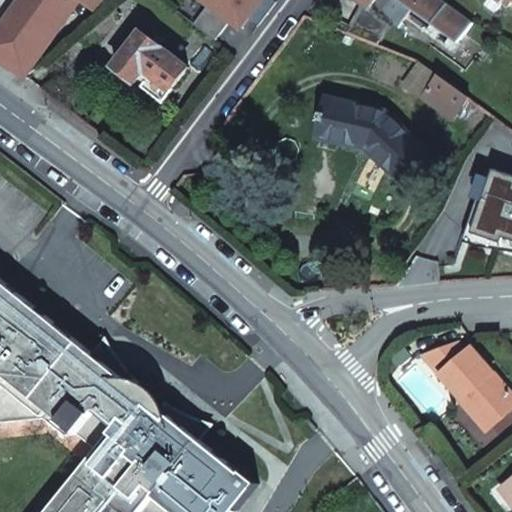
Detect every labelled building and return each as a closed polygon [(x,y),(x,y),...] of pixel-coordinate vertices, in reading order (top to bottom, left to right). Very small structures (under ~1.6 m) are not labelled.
[(19,0),(0,27),(0,61),(25,79),(80,3),(75,0),(19,0)] [(75,0),(80,3),(99,17),(114,0),(75,0)] [(246,0),(199,0),(208,7),(193,26),(214,42),(230,22),(241,30),(248,20),(258,8),(246,0)] [(246,0),(258,8),(264,0),(246,0)] [(277,4),(271,0),(264,0),(258,8),(265,14),(268,16),(277,4)] [(391,25),(399,32),(407,21),(413,13),(459,48),(475,26),(440,0),(353,0),(365,8),(367,10),(371,10),(391,25)] [(496,13),(504,2),(501,0),(492,0),(488,7),(496,13)] [(258,8),(248,20),(259,28),(268,16),(265,14),(258,8)] [(367,10),(365,8),(348,34),(377,46),(391,25),(371,10),(367,10)] [(407,21),(454,57),(460,49),(459,48),(413,13),(407,21)] [(189,69),(143,35),(115,71),(135,86),(146,72),(172,92),(189,69)] [(405,86),(424,99),(440,78),(421,64),(405,86)] [(460,113),(470,100),(440,78),(424,99),(454,121),(460,113)] [(387,169),(403,185),(431,156),(387,114),(329,100),(324,115),(321,114),(319,121),(323,122),(318,138),(367,150),(372,155),(375,153),(390,166),(387,169)] [(468,120),(478,106),(470,100),(460,113),(468,120)] [(372,155),(387,169),(390,166),(375,153),(372,155)] [(475,199),(464,233),(502,246),(504,240),(511,242),(511,177),(495,171),(491,182),(479,177),(472,198),(475,199)] [(143,511),(156,496),(176,511),(238,511),(261,484),(246,471),(243,474),(201,440),(213,426),(206,423),(189,416),(167,403),(164,398),(159,392),(155,389),(150,385),(143,381),(138,380),(128,368),(122,361),(116,354),(108,340),(96,354),(0,276),(0,422),(47,418),(68,435),(81,434),(100,451),(50,511),(143,511)] [(464,398),(490,429),(511,410),(511,396),(471,348),(466,353),(459,344),(424,357),(461,401),(464,398)] [(404,347),(392,357),(399,365),(410,355),(404,347)] [(485,434),(490,429),(464,398),(461,401),(459,403),(485,434)] [(511,482),(500,492),(511,508),(511,482)] [(176,511),(156,496),(143,511),(176,511)]
